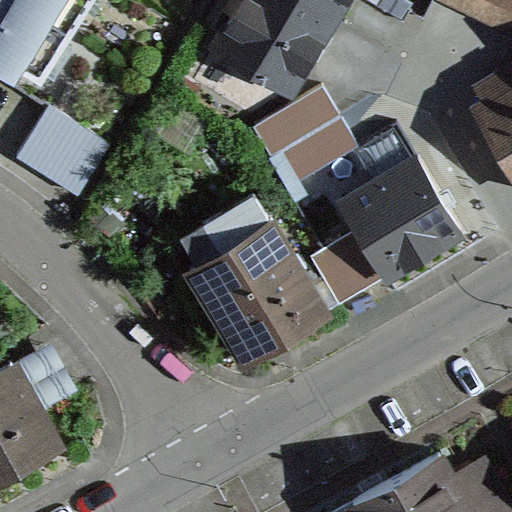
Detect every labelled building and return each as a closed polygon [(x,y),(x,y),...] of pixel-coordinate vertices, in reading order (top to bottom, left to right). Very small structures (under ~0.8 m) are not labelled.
[(70,21),(36,0),(0,0),(0,54),(14,64),(20,54),(41,67),(70,21)] [(83,0),(36,0),(70,21),(83,0)] [(241,0),(216,43),(290,87),(335,12),(314,0),(241,0)] [(314,0),(335,12),(342,0),(314,0)] [(511,0),(475,0),(495,10),(492,15),(511,24),(511,0)] [(476,103),(511,162),(511,68),(500,75),(497,70),(480,80),(489,95),(476,103)] [(322,81),(254,122),(271,151),(280,146),(340,111),(322,81)] [(50,102),(18,151),(44,168),(76,119),(50,102)] [(359,142),(340,111),(280,146),(299,177),(359,142)] [(100,134),(76,119),(44,168),(68,183),(100,134)] [(417,152),(343,198),(359,225),(388,272),(462,226),(417,152)] [(247,355),(328,306),(273,216),(271,217),(253,189),(206,218),(221,243),(191,262),(247,355)] [(341,300),(388,272),(359,225),(312,253),(341,300)] [(52,338),(13,360),(41,409),(80,387),(52,338)] [(0,470),(57,440),(41,409),(13,360),(0,367),(0,470)] [(355,497),(363,511),(441,511),(498,481),(486,461),(456,478),(440,450),(355,497)] [(500,511),(511,506),(498,481),(441,511),(500,511)]
